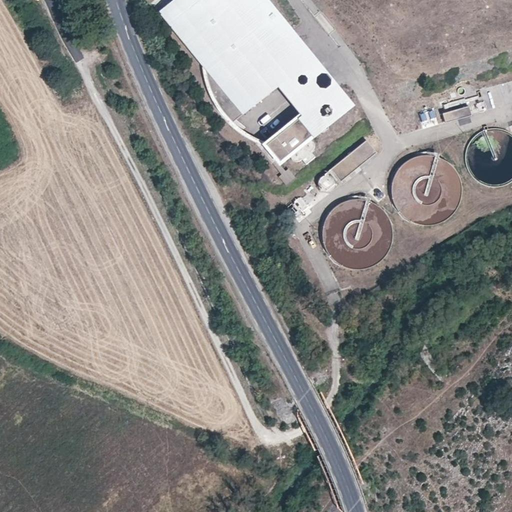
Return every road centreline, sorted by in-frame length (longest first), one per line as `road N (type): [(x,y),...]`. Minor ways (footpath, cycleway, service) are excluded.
road 1 (unclassified): [(47,0),(260,435),(275,439),(305,427),(328,398),(335,330),(321,270),(302,233),(305,220),(391,148),(288,0)]
road 2 (primary): [(356,511),(163,118),(114,0)]
